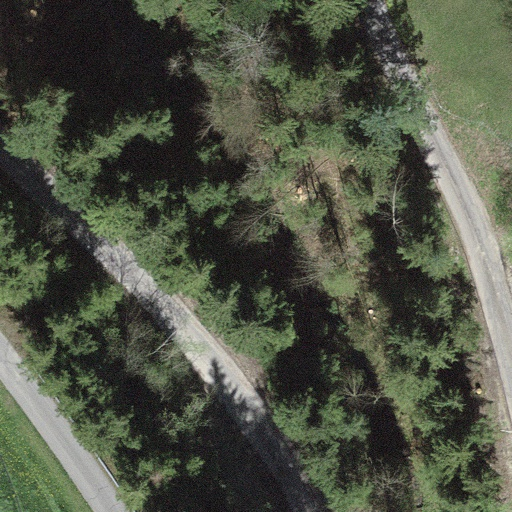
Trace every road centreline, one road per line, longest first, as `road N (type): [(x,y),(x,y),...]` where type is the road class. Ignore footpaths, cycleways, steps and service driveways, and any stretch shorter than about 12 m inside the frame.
road 1 (track): [(0,154),(172,317),(314,511)]
road 2 (track): [(511,374),(468,223),(418,126),(370,0)]
road 3 (track): [(0,356),(113,511)]
